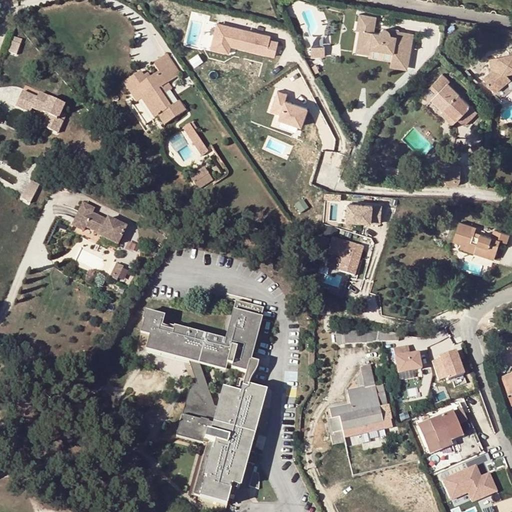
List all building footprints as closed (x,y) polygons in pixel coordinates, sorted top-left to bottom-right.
[(359,31),(361,32),(358,50),(370,53),(371,48),(393,52),(391,59),(390,65),(407,68),(413,34),(388,30),(387,29),(386,29),(385,28),(384,29),(383,29),(382,29),(381,29),(380,30),(379,31),(379,33),(373,32),(376,17),(359,14),(356,31),(359,31)] [(278,44),(270,42),(271,38),(234,29),(233,31),(229,30),(229,28),(217,25),(211,51),(229,55),(231,48),(275,58),(278,44)] [(355,52),(370,55),(391,59),(393,52),(371,48),(370,53),(358,50),(361,32),(359,31),(355,52)] [(18,46),(9,44),(6,55),(15,57),(18,46)] [(324,50),(312,49),(312,57),(323,57),(324,50)] [(143,77),(140,73),(124,85),(136,103),(133,105),(146,124),(157,117),(163,127),(186,111),(180,102),(179,102),(178,103),(170,91),(172,89),(168,83),(180,75),(166,54),(153,63),(160,73),(151,78),(146,81),(143,77)] [(499,96),(511,83),(511,81),(508,78),(511,76),(511,57),(492,64),(496,76),(487,84),(499,96)] [(432,99),(444,111),(447,109),(458,120),(465,126),(478,114),(447,84),(450,81),(442,75),(422,95),(429,102),(432,99)] [(287,94),(277,90),(270,111),(280,114),(279,118),(301,126),(307,108),(285,101),(287,94)] [(30,108),(41,113),(47,115),(46,118),(42,127),(56,133),(61,120),(56,118),(59,111),(62,103),(36,93),(34,97),(19,92),(13,107),(28,113),(30,108)] [(447,109),(444,111),(442,113),(454,125),(458,120),(447,109)] [(182,129),(201,157),(208,152),(189,124),(182,129)] [(189,177),(194,185),(209,175),(204,167),(189,177)] [(445,171),(446,186),(455,186),(456,185),(458,185),(460,182),(461,180),(460,171),(445,171)] [(194,185),(198,191),(213,181),(209,175),(194,185)] [(31,181),(21,199),(29,203),(39,185),(31,181)] [(382,207),(349,204),(348,220),(381,223),(382,207)] [(82,229),(92,233),(93,230),(98,233),(96,237),(115,246),(123,227),(106,219),(105,221),(89,214),(91,210),(80,205),(69,227),(80,232),(82,229)] [(453,242),(461,245),(469,247),(470,244),(477,246),(474,253),(494,259),(500,241),(506,243),(510,236),(494,231),(491,238),(480,234),(479,237),(473,235),(474,232),(475,228),(459,223),(453,242)] [(362,248),(331,238),(326,254),(341,259),(337,272),(352,277),(362,248)] [(469,247),(461,245),(459,249),(474,253),(477,246),(470,244),(469,247)] [(122,268),(115,265),(108,279),(115,282),(122,268)] [(235,301),(224,340),(223,341),(216,339),(172,328),(171,332),(159,329),(161,325),(163,317),(145,312),(140,331),(149,333),(148,334),(147,337),(145,347),(144,351),(188,362),(197,387),(190,385),(182,417),(212,426),(217,410),(212,408),(197,365),(199,361),(225,369),(226,365),(231,366),(230,369),(245,373),(242,383),(241,389),(246,390),(246,388),(249,376),(255,354),(251,353),(253,342),(262,309),(235,301)] [(324,302),(321,301),(319,311),(317,327),(323,328),(327,312),(335,314),(337,305),(324,302)] [(374,330),(368,331),(330,333),(331,343),(336,342),(336,346),(380,342),(397,341),(398,335),(377,331),(374,330)] [(408,347),(393,349),(398,374),(421,370),(418,354),(409,355),(408,347)] [(254,390),(263,357),(255,354),(246,390),(241,389),(239,395),(234,394),(222,390),(217,410),(212,426),(182,417),(180,417),(175,434),(202,441),(208,443),(193,496),(199,497),(212,501),(226,505),(227,499),(231,487),(236,488),(238,489),(245,463),(248,453),(254,429),(264,393),(254,390)] [(454,390),(465,386),(454,354),(438,359),(438,361),(445,381),(446,383),(451,382),(454,390)] [(199,361),(197,365),(224,372),(225,369),(199,361)] [(445,381),(438,361),(430,364),(437,384),(445,381)] [(373,387),(368,365),(359,368),(361,375),(363,388),(360,388),(346,391),(349,406),(328,411),(333,435),(329,436),(332,446),(344,443),(343,440),(360,436),(358,429),(389,421),(390,421),(386,406),(385,406),(382,394),(378,394),(376,386),(373,387)] [(511,371),(502,375),(508,393),(511,391),(511,371)] [(239,395),(241,389),(242,383),(237,381),(234,394),(239,395)] [(417,426),(429,456),(455,445),(453,440),(462,437),(457,425),(467,421),(462,408),(417,426)] [(390,428),(389,421),(358,429),(360,436),(390,428)] [(258,430),(254,429),(248,453),(252,454),(253,449),(258,430)] [(202,445),(202,441),(175,434),(175,438),(202,445)] [(252,454),(248,453),(245,463),(257,466),(261,451),(253,449),(252,454)] [(451,500),(468,493),(475,496),(477,501),(496,492),(489,474),(480,478),(475,466),(443,480),(451,500)] [(255,472),(251,488),(258,490),(259,482),(259,478),(258,473),(255,472)] [(232,501),(236,488),(231,487),(227,499),(232,501)] [(475,496),(468,493),(472,503),(477,501),(475,496)]
